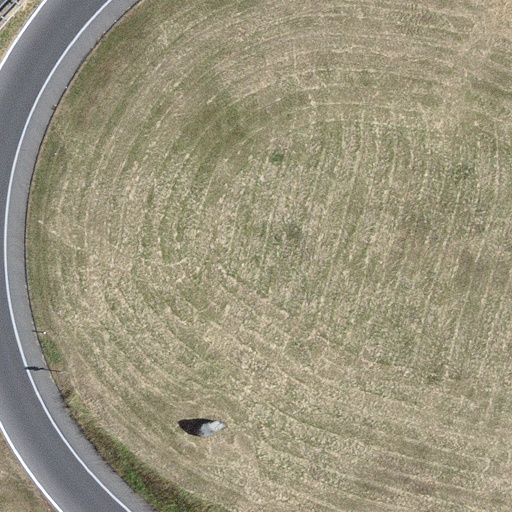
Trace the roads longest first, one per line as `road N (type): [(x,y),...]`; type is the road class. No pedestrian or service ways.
road 1 (motorway): [(99,511),(63,476),(22,410),(0,344)]
road 2 (motorway): [(0,135),(29,67),(79,0)]
